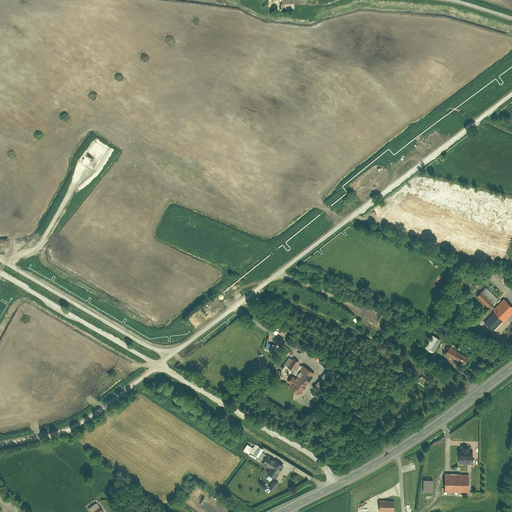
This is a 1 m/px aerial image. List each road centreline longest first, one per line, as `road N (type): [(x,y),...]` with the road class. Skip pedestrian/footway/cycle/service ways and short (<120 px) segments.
road 1 (track): [(511,90),(84,418),(0,444)]
road 2 (secondary): [(511,366),(381,459),(281,511)]
road 3 (track): [(153,363),(317,459),(338,483)]
road 4 (track): [(0,260),(165,354)]
road 5 (track): [(153,363),(0,272)]
road 6 (track): [(2,261),(42,241),(88,168)]
